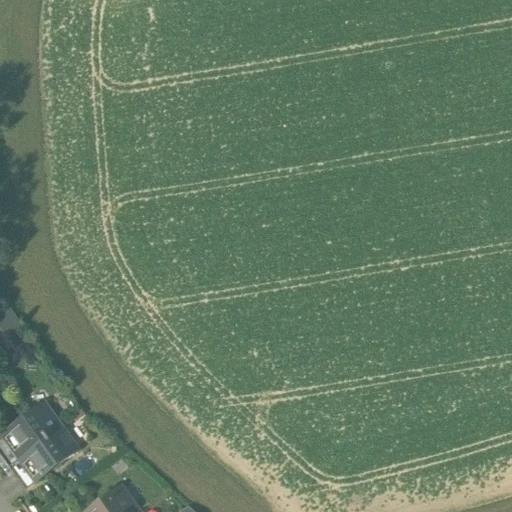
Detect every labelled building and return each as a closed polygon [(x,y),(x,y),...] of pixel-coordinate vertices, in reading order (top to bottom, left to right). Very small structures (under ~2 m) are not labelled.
[(46,408),(2,439),(19,462),(63,430),(46,408)] [(63,430),(19,462),(35,485),(79,453),(63,430)] [(19,462),(2,439),(0,441),(0,456),(9,469),(19,462)] [(19,462),(9,469),(25,492),(35,485),(19,462)] [(138,511),(123,491),(94,511),(138,511)]
